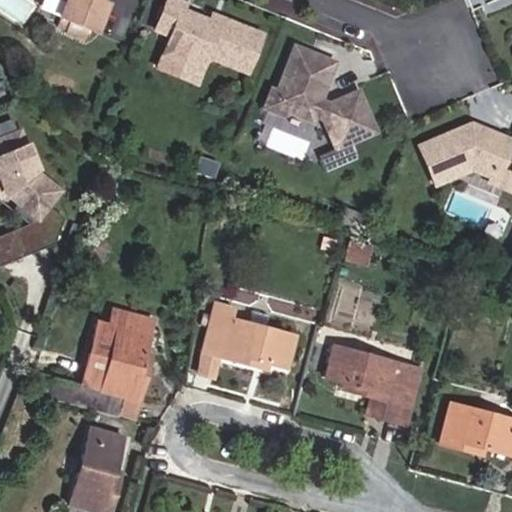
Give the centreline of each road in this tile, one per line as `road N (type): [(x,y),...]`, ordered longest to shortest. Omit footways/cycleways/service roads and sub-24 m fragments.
road 1 (residential): [(392,502),(375,455),(223,408),(179,404),(169,446),(195,468),(348,510)]
road 2 (residential): [(452,52),(320,0)]
